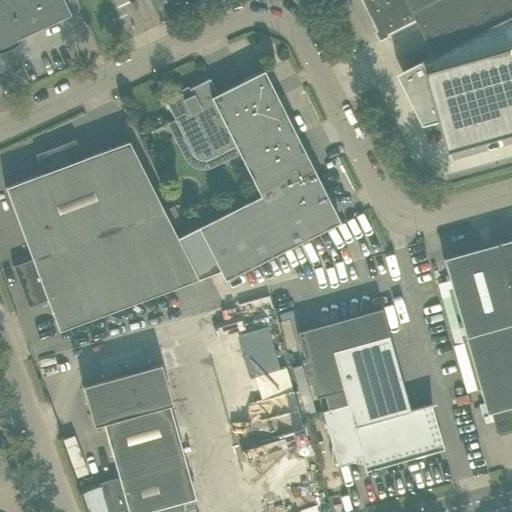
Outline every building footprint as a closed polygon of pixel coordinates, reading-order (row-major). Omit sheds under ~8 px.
[(62,0),(0,0),(0,52),(1,53),(4,52),(7,51),(10,49),(12,48),(15,46),(18,44),(17,43),(15,40),(70,15),(62,0)] [(511,0),(362,0),(378,31),(388,34),(417,20),(435,55),(435,56),(511,17),(511,0)] [(423,61),(398,74),(424,125),(441,121),(450,152),(511,134),(511,17),(435,56),(435,55),(423,61)] [(211,97),(239,153),(259,195),(197,227),(219,271),(224,280),(339,223),(263,71),(217,94),(211,97)] [(211,167),(239,153),(211,97),(217,94),(209,79),(189,89),(192,97),(185,101),(181,93),(165,101),(173,119),(166,123),(184,159),(187,162),(190,165),(193,166),(196,168),(199,169),(203,169),(208,168),(211,167)] [(219,271),(197,227),(176,238),(128,141),(81,159),(74,140),(35,155),(42,173),(4,187),(31,260),(12,266),(28,307),(46,300),(58,332),(219,271)] [(511,239),(497,244),(511,296),(511,239)] [(511,296),(497,244),(442,259),(486,415),(511,408),(511,410),(511,296)] [(409,410),(381,308),(296,332),(315,398),(323,395),(327,409),(321,411),(331,445),(331,462),(336,463),(337,466),(353,461),(352,457),(360,455),(365,472),(366,472),(365,468),(439,447),(427,405),(409,410)] [(267,323),(237,333),(250,376),(280,367),(267,323)] [(169,406),(171,405),(160,365),(82,387),(93,427),(103,424),(118,478),(99,483),(107,511),(182,511),(179,502),(194,498),(169,406)] [(336,479),(323,483),(326,496),(339,493),(340,492),(336,479)]
